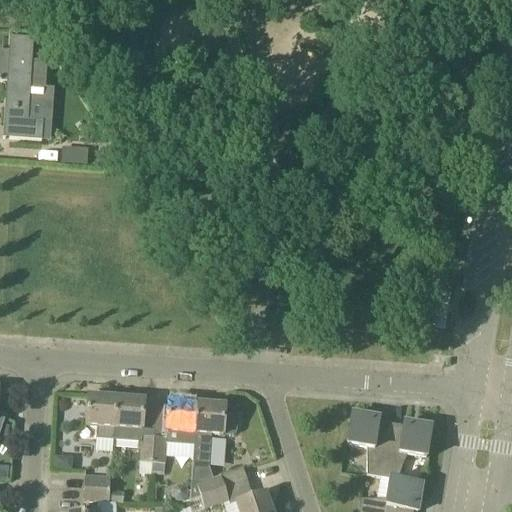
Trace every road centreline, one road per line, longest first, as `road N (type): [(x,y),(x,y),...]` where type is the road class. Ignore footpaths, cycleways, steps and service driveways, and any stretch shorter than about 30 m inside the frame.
road 1 (residential): [(41,362),(267,378)]
road 2 (residential): [(511,179),(475,389)]
road 3 (residential): [(267,378),(475,389)]
road 4 (residential): [(33,511),(41,362)]
road 5 (residential): [(311,511),(267,378)]
